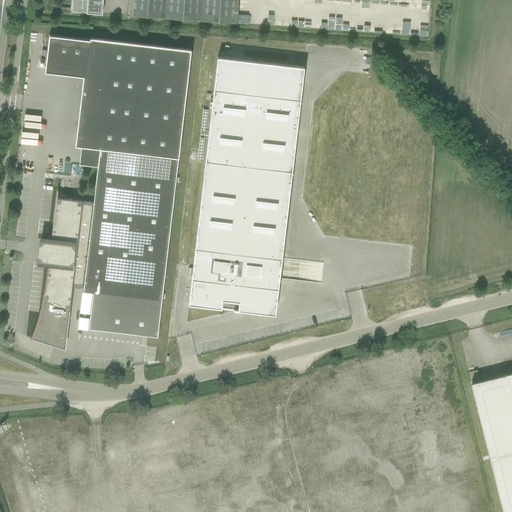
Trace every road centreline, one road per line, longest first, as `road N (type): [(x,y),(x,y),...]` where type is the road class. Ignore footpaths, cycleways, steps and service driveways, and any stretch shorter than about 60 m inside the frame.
road 1 (unclassified): [(79,393),(145,388),(511,298)]
road 2 (unknown): [(145,388),(137,354),(70,357),(24,341),(27,268),(54,114)]
